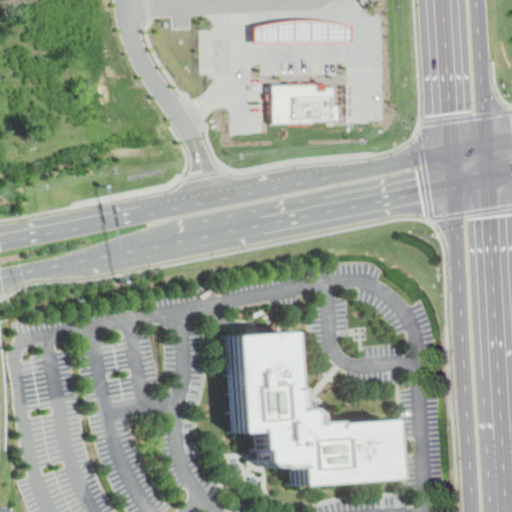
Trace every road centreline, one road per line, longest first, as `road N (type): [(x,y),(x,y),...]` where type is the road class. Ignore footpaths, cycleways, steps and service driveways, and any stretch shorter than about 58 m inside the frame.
road 1 (tertiary): [(0,276),(491,179)]
road 2 (primary): [(505,511),(491,179)]
road 3 (primary): [(454,185),(473,511)]
road 4 (tertiary): [(452,150),(145,212)]
road 5 (primary): [(491,179),(478,0)]
road 6 (primary): [(444,0),(452,150)]
road 7 (tertiary): [(145,212),(0,243)]
